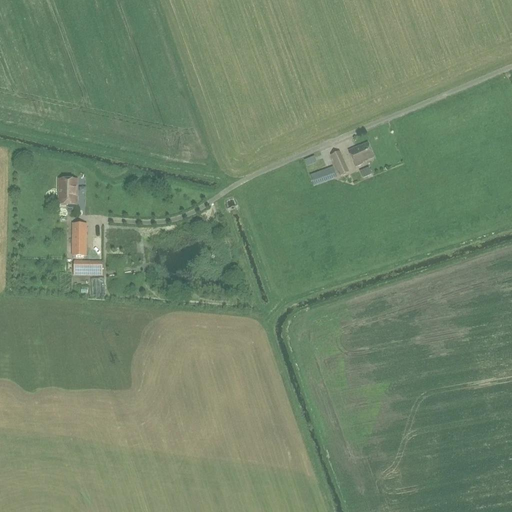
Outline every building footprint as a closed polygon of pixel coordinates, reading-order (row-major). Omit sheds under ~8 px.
[(349,151),(356,169),(364,165),(363,164),(374,160),(368,144),(361,147),(361,146),(349,151)] [(332,157),(341,177),(349,174),(340,153),(332,157)] [(315,157),(305,161),(307,167),(317,163),(315,157)] [(337,179),(333,168),(310,176),(314,187),(337,179)] [(78,206),(79,181),(61,181),(60,206),(78,206)] [(88,226),(75,226),(74,257),(88,257),(88,226)] [(74,263),(74,277),(91,277),(91,263),(74,263)]
